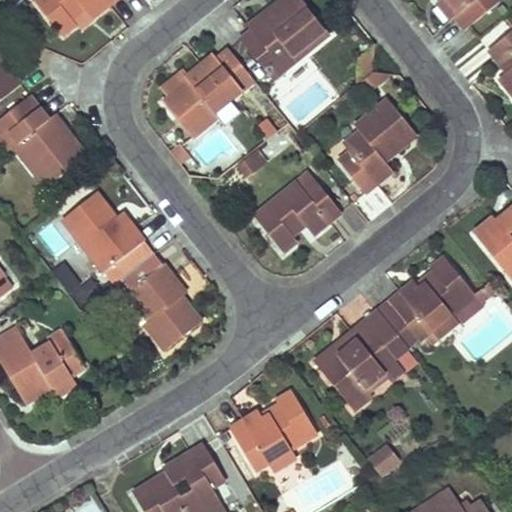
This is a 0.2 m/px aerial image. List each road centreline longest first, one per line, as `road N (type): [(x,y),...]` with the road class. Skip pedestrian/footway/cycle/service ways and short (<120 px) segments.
road 1 (residential): [(276,319),(118,110),(113,71),(125,47),(186,0)]
road 2 (residential): [(276,319),(42,481)]
road 3 (residential): [(456,162),(276,319)]
road 4 (residential): [(369,0),(462,110),(469,144),(456,162)]
